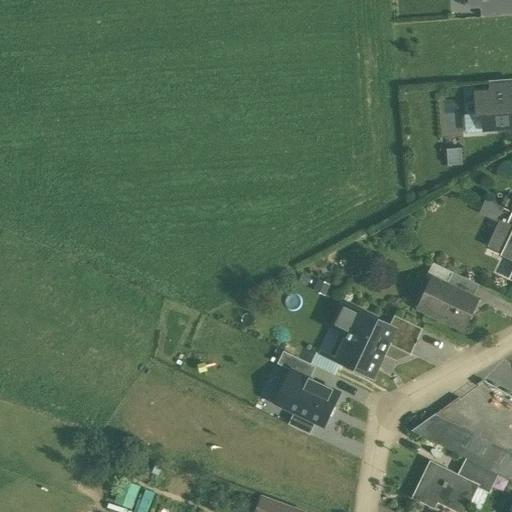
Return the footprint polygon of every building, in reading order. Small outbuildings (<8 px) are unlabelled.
[(511,2),(481,5),(482,17),(511,15),(511,2)] [(491,92),(477,92),(478,114),(483,114),(484,131),(511,128),(511,79),(490,81),(491,92)] [(461,147),(445,149),(446,163),(462,162),(461,147)] [(511,236),(503,255),(511,259),(511,277),(511,278),(511,236)] [(478,285),(452,272),(445,285),(472,298),(478,285)] [(445,285),(438,282),(424,311),(462,329),(476,300),(472,298),(445,285)] [(389,327),(344,306),(334,327),(349,334),(348,335),(349,336),(337,361),(371,377),(382,354),(384,355),(389,344),(387,343),(394,329),(389,327)] [(389,344),(409,354),(421,329),(394,316),(389,327),(394,329),(387,343),(389,344)] [(292,371),(310,380),(316,368),(284,352),(278,365),(292,371)] [(316,423),(323,426),(339,393),(310,380),(292,371),(276,404),(294,412),(316,423)] [(316,423),(294,412),(288,425),(310,435),(316,423)] [(511,455),(448,424),(436,444),(466,459),(496,474),(511,482),(511,455)] [(496,474),(466,459),(458,476),(478,486),(477,487),(488,492),(496,474)] [(458,476),(430,462),(413,498),(434,508),(440,495),(467,508),(477,487),(478,486),(458,476)] [(292,511),(294,508),(262,496),(256,511),(292,511)]
